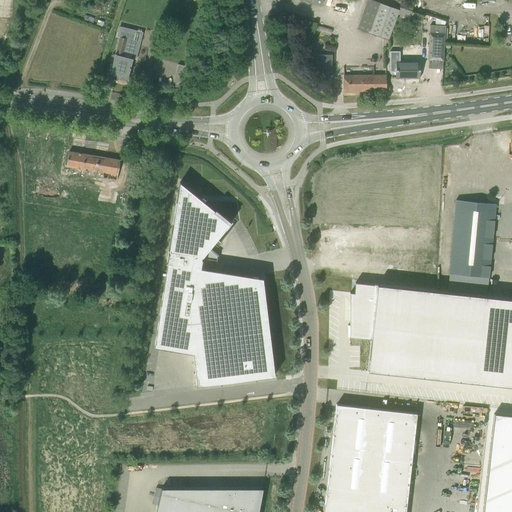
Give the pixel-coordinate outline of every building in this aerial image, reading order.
[(389,35),(398,10),(369,0),(367,0),(357,29),(388,41),(389,35)] [(429,33),(428,60),(443,61),(444,34),(444,26),(430,25),(429,33)] [(112,63),(108,78),(116,80),(118,82),(123,83),(125,82),(126,82),(129,72),(132,59),(135,60),(140,43),(119,37),(114,55),(113,55),(111,56),(110,60),(111,63),(112,63)] [(305,50),(305,58),(318,58),(318,66),(326,66),(326,50),(305,50)] [(399,58),(389,58),(389,78),(395,78),(395,85),(419,85),(419,68),(399,68),(399,58)] [(178,64),(176,71),(182,73),(184,66),(178,64)] [(385,92),(385,76),(343,75),(343,83),(343,93),(385,92)] [(174,78),(172,85),(178,87),(180,80),(174,78)] [(81,174),(116,180),(119,160),(68,152),(66,166),(82,169),(81,174)] [(166,264),(153,347),(171,350),(192,354),(196,386),(274,376),(262,278),(200,268),(200,265),(215,268),(217,256),(218,255),(209,248),(212,244),(213,245),(217,239),(216,239),(230,222),(217,211),(215,209),(214,210),(203,202),(205,200),(201,197),(199,199),(179,182),(166,264)] [(488,277),(495,204),(455,200),(448,273),(488,277)] [(351,292),(350,336),(372,338),(369,371),(511,386),(511,299),(356,282),(355,293),(351,292)] [(326,494),(324,506),(329,507),(328,511),(405,511),(407,498),(416,413),(336,404),(326,494)] [(511,511),(511,415),(493,414),(482,511),(511,511)] [(118,464),(114,495),(132,498),(136,467),(118,464)] [(161,488),(155,511),(257,511),(263,488),(161,488)]
